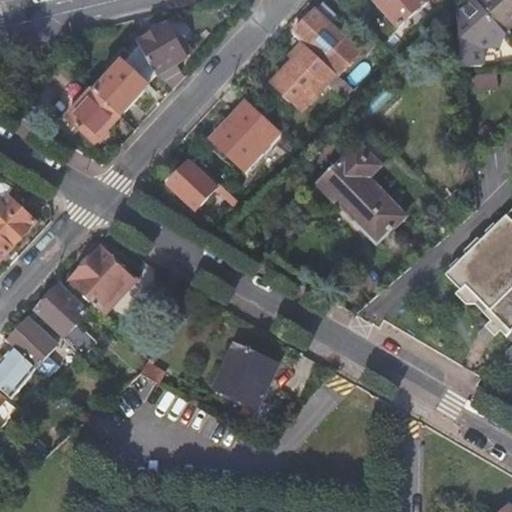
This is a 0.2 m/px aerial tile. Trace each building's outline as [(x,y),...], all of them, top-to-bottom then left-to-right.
[(375,0),(374,1),(399,29),(428,5),(423,0),(375,0)] [(505,33),(511,26),(511,0),(473,0),(469,4),(465,7),(461,11),(456,15),(462,70),(483,68),(481,50),(500,49),(504,34),(505,33)] [(336,75),(338,77),(360,53),(316,12),(304,24),(293,36),(304,46),(336,75)] [(138,44),(140,48),(156,76),(157,78),(163,83),(175,76),(170,70),(186,60),(192,54),(185,42),(178,46),(167,27),(153,35),(138,44)] [(302,111),(336,75),(304,46),(292,59),(295,62),(284,73),(273,85),(302,111)] [(94,95),(120,119),(150,87),(148,85),(152,80),(156,76),(140,48),(125,64),(124,64),(94,95)] [(94,95),(76,78),(51,105),(94,145),(107,132),(120,119),(94,95)] [(245,172),(281,133),(248,103),(230,122),(212,141),(245,172)] [(359,143),(317,184),(348,216),(376,246),(406,217),(369,179),(381,166),(359,143)] [(197,211),(218,190),(189,164),(179,175),(169,185),(197,211)] [(0,207),(13,194),(19,188),(0,176),(0,207)] [(0,261),(0,262),(20,240),(41,219),(27,207),(36,198),(19,188),(13,194),(0,207),(0,261)] [(491,319),(485,325),(495,336),(502,330),(511,340),(511,343),(505,350),(506,363),(511,363),(511,209),(497,224),(495,222),(487,230),(489,232),(482,238),(480,235),(464,250),(467,253),(461,259),(459,257),(450,266),(452,268),(446,273),(460,288),(456,293),(466,303),(476,303),(483,312),(491,319)] [(72,283),(106,314),(136,281),(101,250),(86,266),(72,283)] [(48,301),(36,315),(63,341),(88,315),(60,288),(48,301)] [(12,349),(36,370),(57,348),(28,322),(18,333),(7,344),(12,349)] [(72,349),(80,356),(89,347),(82,339),(72,349)] [(257,356),(235,346),(214,389),(258,409),(279,366),(257,356)] [(0,391),(12,400),(36,370),(12,349),(0,364),(0,391)] [(147,365),(141,376),(158,386),(164,375),(147,365)]
